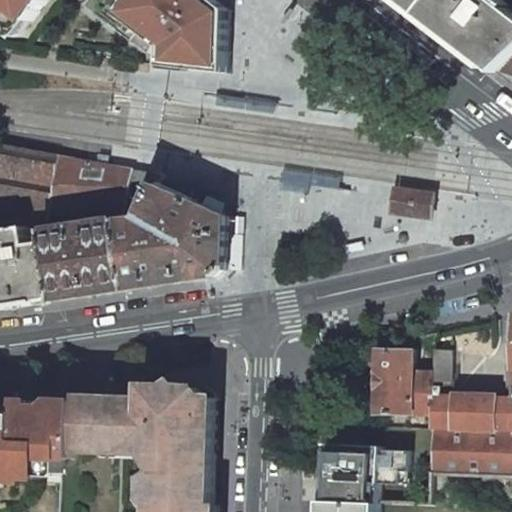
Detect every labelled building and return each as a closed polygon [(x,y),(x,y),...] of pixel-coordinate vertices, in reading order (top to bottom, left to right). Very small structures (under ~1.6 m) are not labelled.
[(0,0),(0,18),(18,32),(32,13),(40,18),(53,0),(0,0)] [(174,64),(238,73),(239,16),(232,10),(218,0),(89,0),(86,4),(149,52),(159,40),(160,41),(164,36),(170,41),(177,46),(174,51),(174,64)] [(405,0),(501,73),(511,62),(511,9),(499,0),(405,0)] [(369,64),(358,54),(354,59),(364,68),(369,64)] [(511,62),(501,73),(511,81),(511,62)] [(0,145),(0,209),(50,218),(51,214),(63,157),(0,145)] [(63,157),(51,214),(127,203),(128,196),(135,170),(118,167),(63,157)] [(151,201),(160,184),(163,175),(135,170),(128,196),(151,201)] [(160,184),(151,201),(144,218),(124,221),(133,290),(204,279),(225,276),(230,271),(232,218),(160,184)] [(395,212),(433,218),(436,195),(397,189),(395,209),(395,212)] [(49,243),(59,301),(133,290),(124,221),(124,219),(48,230),(49,243)] [(0,309),(59,301),(49,243),(34,245),(32,227),(0,231),(0,309)] [(363,242),(346,246),(348,254),(365,250),(363,242)] [(410,322),(427,318),(426,310),(408,314),(410,322)] [(379,414),(436,416),(437,360),(431,360),(431,372),(418,371),(419,350),(418,350),(381,349),(379,414)] [(454,350),(437,350),(437,360),(436,416),(435,427),(434,474),(511,476),(511,364),(509,364),(511,388),(511,397),(502,397),(502,396),(458,395),(453,388),(454,350)] [(201,391),(160,388),(150,388),(150,406),(146,406),(138,405),(138,401),(82,398),(82,401),(80,451),(80,452),(115,454),(115,448),(144,450),(154,451),(162,461),(162,471),(158,475),(157,511),(220,511),(221,508),(214,508),(218,403),(219,402),(211,393),(206,397),(201,391)] [(0,511),(62,511),(65,469),(68,469),(69,461),(79,461),(80,452),(80,451),(82,401),(56,402),(50,409),(23,408),(23,413),(14,413),(0,412),(0,511)] [(383,482),(385,447),(385,445),(329,443),(327,500),(332,500),(382,502),(383,482)] [(414,448),(385,447),(383,482),(413,483),(414,448)] [(381,511),(382,502),(332,500),(331,511),(381,511)]
